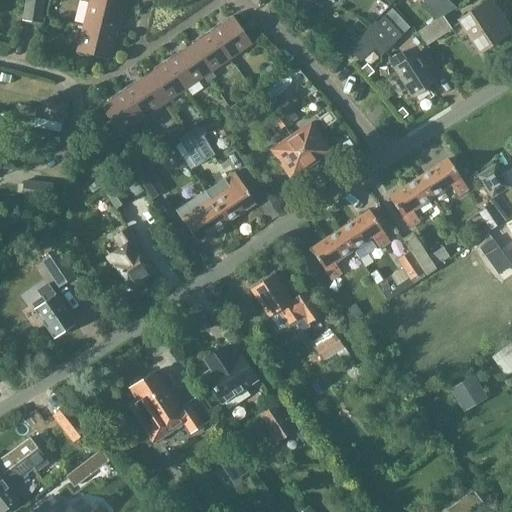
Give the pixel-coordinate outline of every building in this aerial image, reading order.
[(25,0),(22,21),(38,24),(42,0),(25,0)] [(88,0),(82,25),(116,34),(118,25),(116,24),(120,8),(88,0)] [(299,0),(296,6),(303,12),(305,9),(309,0),(299,0)] [(435,21),(441,17),(454,8),(445,0),(425,0),(419,6),(435,21)] [(461,19),(483,51),(506,35),(492,13),(495,11),(488,0),(461,19)] [(389,26),(400,37),(408,29),(390,11),(382,19),(389,26)] [(441,17),(435,21),(417,32),(426,45),(449,30),(441,17)] [(216,26),(208,31),(228,61),(250,45),(232,18),(218,27),(216,26)] [(382,19),(375,26),(382,33),(393,45),(394,43),(400,37),(389,26),(382,19)] [(116,34),(82,25),(75,52),(107,60),(112,42),(114,43),(116,34)] [(383,54),(393,45),(382,33),(375,26),(374,25),(348,50),(360,61),(376,46),(383,54)] [(193,44),(187,48),(206,75),(228,61),(208,31),(192,42),(193,44)] [(383,54),(400,80),(399,87),(401,91),(410,94),(412,98),(416,95),(423,97),(425,95),(426,88),(434,83),(414,55),(406,61),(394,43),(393,45),(383,54)] [(165,61),(164,61),(184,90),(206,75),(187,48),(166,63),(165,61)] [(151,73),(144,78),(162,105),(184,90),(164,61),(150,71),(151,73)] [(272,65),(264,69),(268,76),(276,71),(272,65)] [(365,65),(359,70),(366,78),(372,73),(365,65)] [(123,89),(120,91),(140,120),(162,105),(144,78),(124,91),(123,89)] [(109,101),(100,108),(118,135),(140,120),(120,91),(108,99),(109,101)] [(47,121),(61,125),(67,100),(53,97),(47,121)] [(283,98),(271,106),(277,117),(283,112),(290,108),(283,98)] [(401,109),(394,114),(401,121),(407,116),(401,109)] [(277,117),(276,117),(283,128),(291,123),(283,112),(277,117)] [(276,117),(269,122),(276,132),(283,128),(276,117)] [(297,133),(290,137),(310,166),(329,153),(310,124),(297,133)] [(177,140),(194,167),(213,155),(196,128),(177,140)] [(283,142),(270,151),(290,179),(310,166),(290,137),(283,142)] [(13,158),(40,163),(43,149),(16,144),(13,158)] [(125,154),(115,161),(128,180),(138,172),(125,154)] [(447,160),(418,180),(431,199),(449,186),(457,197),(467,190),(447,160)] [(475,176),(490,199),(508,187),(494,164),(475,176)] [(148,170),(136,178),(150,199),(162,192),(148,170)] [(99,189),(114,210),(126,202),(105,173),(94,181),(94,182),(87,187),(92,194),(99,189)] [(222,180),(203,193),(211,204),(224,223),(253,203),(232,173),(222,180)] [(431,199),(418,180),(389,200),(409,229),(418,223),(411,212),(431,199)] [(22,181),(20,198),(49,201),(51,184),(22,181)] [(203,193),(174,212),(195,243),(224,223),(211,204),(203,193)] [(502,222),(490,205),(478,213),(490,230),(502,222)] [(369,213),(340,232),(352,251),(371,238),(379,249),(388,243),(369,213)] [(0,215),(0,229),(14,231),(15,217),(0,215)] [(109,258),(128,286),(149,271),(129,243),(134,240),(126,229),(113,239),(120,249),(109,258)] [(352,251),(340,232),(310,251),(330,281),(341,274),(334,263),(352,251)] [(50,238),(37,246),(41,251),(53,243),(50,238)] [(442,247),(428,256),(435,267),(449,258),(442,247)] [(41,262),(58,288),(74,278),(56,252),(41,262)] [(510,266),(500,252),(488,260),(499,274),(510,266)] [(396,261),(412,285),(424,277),(408,253),(396,261)] [(369,275),(387,300),(400,291),(389,276),(382,281),(375,270),(369,275)] [(273,276),(250,291),(268,318),(266,319),(277,336),(287,330),(289,328),(298,335),(299,336),(300,336),(302,336),(303,336),(304,335),(305,334),(305,333),(305,332),(306,325),(320,316),(310,300),(313,299),(307,289),(304,291),(300,285),(285,295),(273,276)] [(68,327),(73,324),(45,285),(35,292),(43,303),(34,310),(53,338),(58,335),(61,336),(67,331),(68,327)] [(354,305),(343,312),(350,323),(361,316),(354,305)] [(314,349),(323,363),(343,349),(334,335),(314,349)] [(204,360),(213,374),(205,379),(221,403),(255,381),(237,353),(229,358),(223,348),(204,360)] [(139,402),(129,408),(153,444),(183,425),(189,435),(190,434),(201,426),(203,425),(211,420),(197,399),(189,404),(178,411),(153,373),(130,388),(139,402)] [(448,388),(461,411),(485,398),(472,375),(448,388)] [(258,416),(276,443),(292,432),(275,405),(258,416)] [(52,418),(72,443),(84,432),(65,408),(52,418)] [(0,477),(24,459),(32,468),(33,467),(37,472),(48,464),(38,449),(30,437),(0,460),(0,477)] [(0,477),(0,511),(1,511),(17,501),(7,487),(16,480),(18,482),(27,475),(25,473),(32,468),(24,459),(0,477)] [(89,459),(65,477),(73,487),(97,469),(89,459)] [(470,488),(443,509),(445,511),(470,511),(481,503),(470,488)] [(101,511),(93,503),(82,511),(72,511),(66,505),(61,509),(51,497),(33,511),(101,511)]
